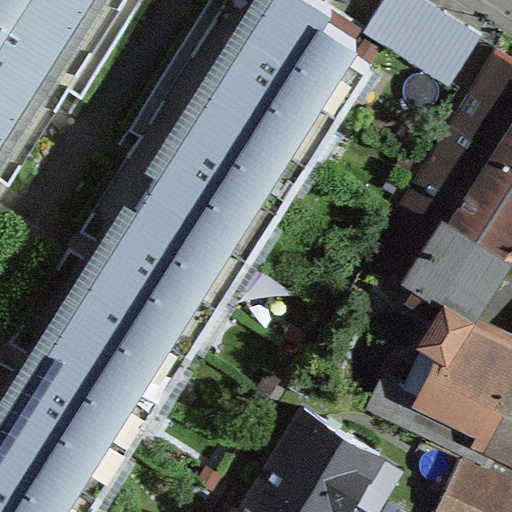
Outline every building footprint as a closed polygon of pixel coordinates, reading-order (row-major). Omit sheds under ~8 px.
[(0,0),(0,33),(44,61),(79,6),(69,0),(0,0)] [(266,0),(239,44),(339,106),(368,60),(347,47),(354,37),(321,17),(315,27),(270,0),(266,0)] [(321,17),(330,3),(324,0),(270,0),(315,27),(321,17)] [(419,0),(382,0),(365,28),(392,45),(419,0)] [(431,0),(419,0),(392,45),(416,60),(447,10),(431,0)] [(472,25),(447,10),(416,60),(440,75),(472,25)] [(0,111),(9,117),(44,61),(0,33),(0,111)] [(209,91),(309,153),(339,106),(239,44),(209,91)] [(506,255),(511,245),(511,55),(497,46),(408,193),(506,255)] [(178,138),(278,201),(309,153),(209,91),(178,138)] [(0,130),(9,117),(0,111),(0,130)] [(148,185),(249,248),(278,201),(178,138),(148,185)] [(119,232),(220,295),(249,248),(148,185),(119,232)] [(506,255),(408,193),(370,253),(464,312),(468,315),(506,255)] [(89,280),(189,343),(220,295),(119,232),(89,280)] [(59,326),(160,390),(189,343),(89,280),(59,326)] [(511,435),(511,336),(468,315),(464,312),(423,393),(482,422),(511,435)] [(29,375),(129,438),(160,390),(59,326),(29,375)] [(0,421),(0,422),(100,484),(129,438),(29,375),(0,421)] [(482,422),(423,393),(408,424),(464,450),(467,452),(482,422)] [(260,480),(314,511),(342,511),(380,451),(305,406),(260,480)] [(83,511),(100,484),(0,422),(0,488),(37,511),(83,511)] [(511,511),(511,473),(467,452),(464,450),(444,491),(469,503),(467,508),(475,511),(511,511)] [(241,511),(314,511),(260,480),(241,511)] [(37,511),(0,488),(0,511),(37,511)]
